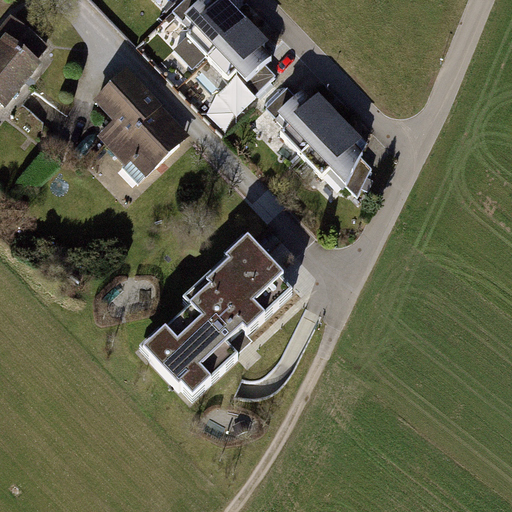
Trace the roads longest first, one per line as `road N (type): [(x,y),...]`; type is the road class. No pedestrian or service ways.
road 1 (residential): [(68,0),(342,279),(369,247),(415,155)]
road 2 (track): [(342,279),(332,340),(231,511)]
road 3 (residential): [(260,0),(415,155)]
road 4 (residential): [(415,155),(484,0)]
